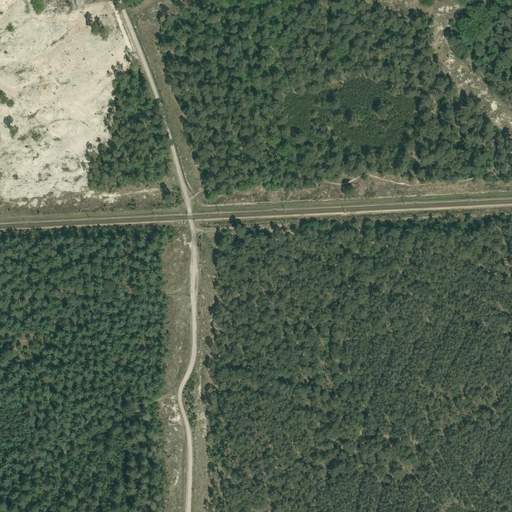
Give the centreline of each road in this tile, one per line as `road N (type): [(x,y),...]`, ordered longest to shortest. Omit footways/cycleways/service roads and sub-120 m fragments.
road 1 (track): [(194,291),(190,369),(180,392),(186,511)]
road 2 (track): [(118,0),(186,201)]
road 3 (track): [(0,486),(180,392)]
road 4 (track): [(194,291),(0,303)]
